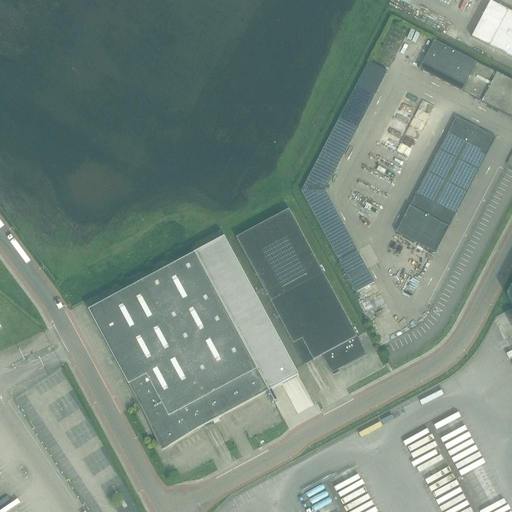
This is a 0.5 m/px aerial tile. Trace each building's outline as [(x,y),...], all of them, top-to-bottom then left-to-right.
[(480,21),(472,38),(489,47),(511,58),(511,12),(508,11),(503,21),(485,12),(485,13),(481,21),(480,21)] [(511,81),(434,41),(419,70),(511,118),(511,117),(511,81)] [(350,144),(387,72),(370,63),(332,135),(350,144)] [(495,138),(456,118),(396,233),(435,253),(495,138)] [(353,294),(371,284),(323,195),(350,144),(332,135),(301,191),(353,294)] [(415,151),(418,142),(408,139),(405,149),(415,151)] [(366,355),(323,273),(289,210),(236,238),(293,344),(302,339),(313,361),(322,356),(331,373),(366,355)] [(195,254),(89,310),(140,406),(151,427),(162,452),(187,436),(186,436),(201,428),(266,393),(272,403),(277,400),(272,390),(282,384),(298,376),(299,375),(296,370),(225,237),(195,253),(194,253),(195,254)] [(392,305),(396,313),(404,309),(400,301),(392,305)] [(470,472),(486,511),(511,511),(511,506),(510,503),(506,505),(504,498),(497,501),(484,471),(488,469),(487,465),(470,472)]
